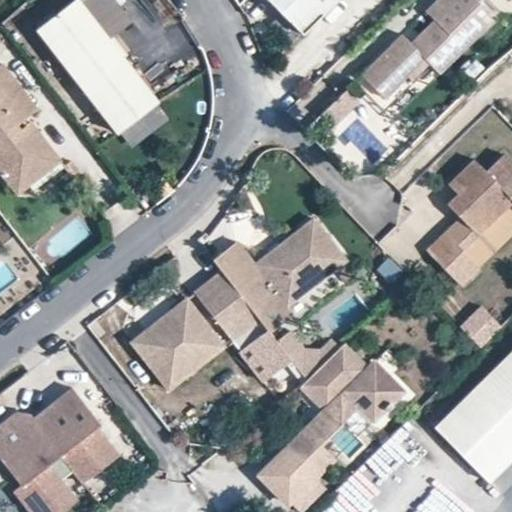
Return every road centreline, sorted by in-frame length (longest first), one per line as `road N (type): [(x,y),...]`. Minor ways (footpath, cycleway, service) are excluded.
road 1 (residential): [(0,356),(193,207),(218,178),(240,119)]
road 2 (residential): [(240,119),(269,121),(300,139),(371,200)]
road 3 (residential): [(240,119),(233,46),(207,0)]
